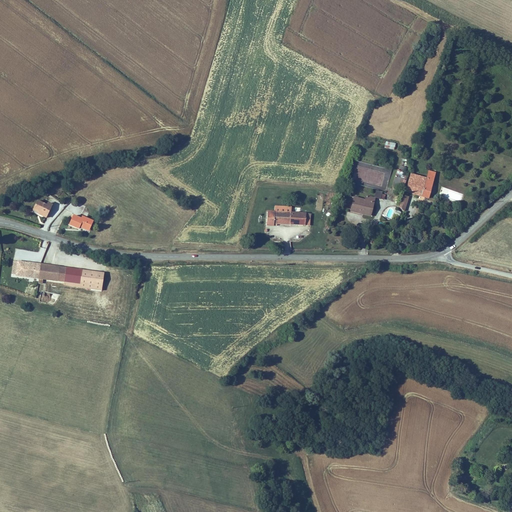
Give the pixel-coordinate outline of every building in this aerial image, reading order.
[(400,167),(399,170),(404,172),(404,173),(405,174),(407,168),(400,165),(400,167)] [(403,190),(406,180),(405,180),(407,174),(405,174),(404,173),(404,172),(399,170),(397,169),(392,186),(403,190)] [(426,178),(410,173),(406,192),(429,199),(436,172),(428,170),(426,178)] [(382,192),(376,190),(374,197),(384,200),(385,195),(382,194),(382,192)] [(409,197),(402,194),(397,209),(405,212),(409,197)] [(365,199),(353,196),(350,212),(370,217),(375,198),(366,195),(365,199)] [(47,205),(37,200),(32,210),(39,214),(38,215),(46,218),(52,205),(48,202),(47,205)] [(274,211),(267,211),(266,226),(273,226),(274,224),(277,224),(289,225),(305,226),(306,213),(291,212),(291,207),(275,206),(274,211)] [(82,216),(81,218),(73,215),(69,225),(78,229),(79,227),(89,232),(93,221),(82,216)] [(66,267),(17,260),(17,261),(15,275),(15,276),(38,279),(43,280),(57,282),(57,281),(64,282),(66,267)] [(104,273),(66,267),(64,282),(63,286),(102,292),(104,273)]
